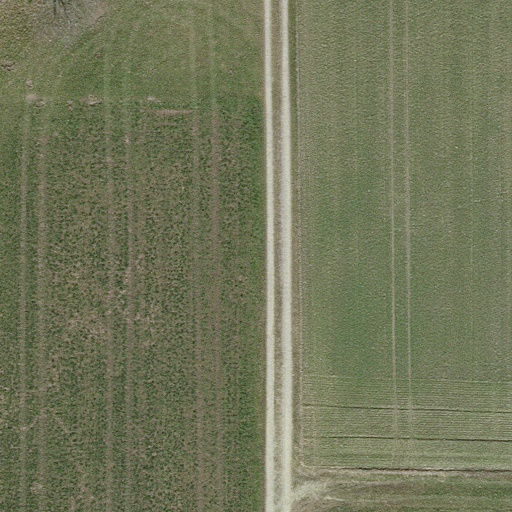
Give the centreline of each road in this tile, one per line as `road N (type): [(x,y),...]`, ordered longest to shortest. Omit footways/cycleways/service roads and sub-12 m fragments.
road 1 (track): [(288,511),(283,0)]
road 2 (track): [(288,495),(511,496)]
